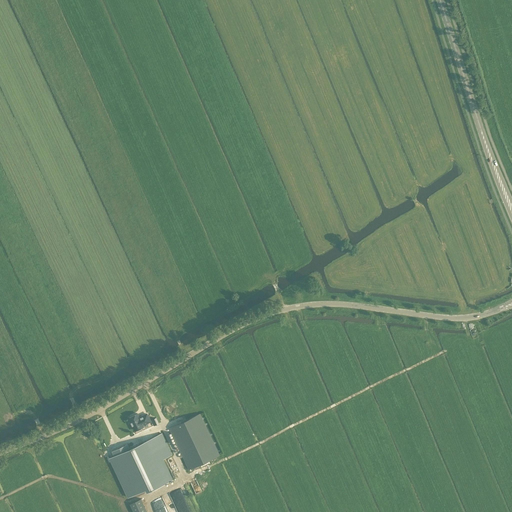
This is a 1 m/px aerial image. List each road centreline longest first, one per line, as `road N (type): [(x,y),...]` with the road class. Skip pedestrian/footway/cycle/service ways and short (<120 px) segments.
road 1 (unclassified): [(0,453),(80,419),(264,315),(342,305),(475,317),(511,304)]
road 2 (track): [(0,498),(46,475),(121,500),(145,495),(446,350)]
road 3 (primary): [(479,124),(440,0)]
